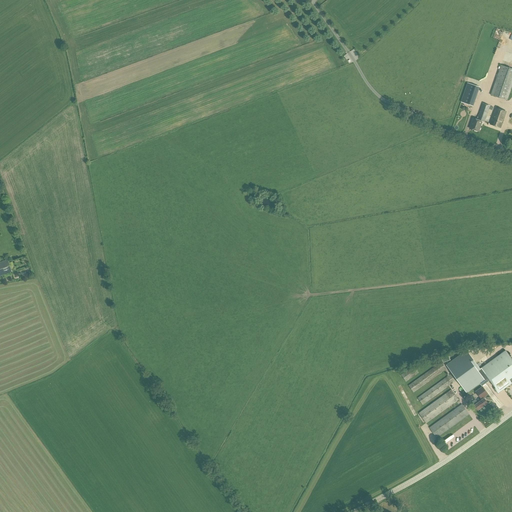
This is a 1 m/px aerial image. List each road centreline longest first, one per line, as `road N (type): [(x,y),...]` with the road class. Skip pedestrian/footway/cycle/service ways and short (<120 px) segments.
road 1 (unclassified): [(310,0),(385,101),(511,156)]
road 2 (tertiary): [(355,511),(434,469),(511,412)]
